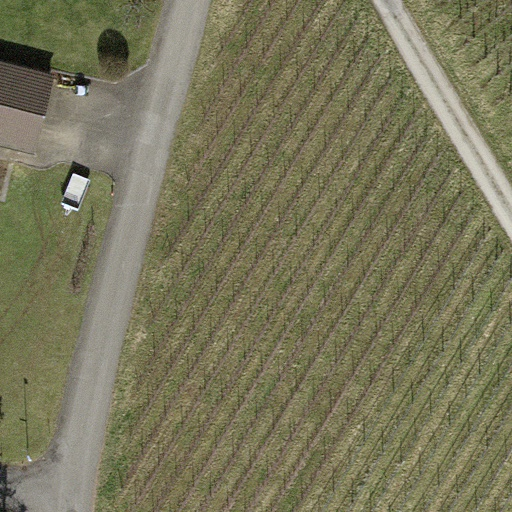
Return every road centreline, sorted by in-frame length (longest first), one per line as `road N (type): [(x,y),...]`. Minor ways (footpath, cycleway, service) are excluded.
road 1 (residential): [(75,494),(198,0)]
road 2 (track): [(511,206),(390,0)]
